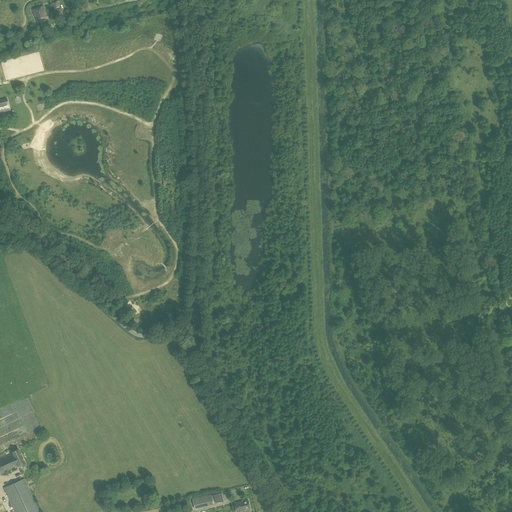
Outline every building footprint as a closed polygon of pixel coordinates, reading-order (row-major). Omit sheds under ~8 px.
[(32,10),(36,21),(47,17),(43,6),(32,10)] [(0,100),(0,112),(10,110),(7,98),(0,100)] [(0,458),(0,472),(1,474),(22,464),(23,467),(26,465),(25,463),(19,449),(12,452),(13,453),(0,458)] [(4,488),(15,511),(39,511),(24,478),(4,488)] [(211,495),(213,503),(223,501),(222,493),(211,495)] [(213,503),(211,495),(211,494),(192,498),(195,509),(213,504),(213,503)] [(248,500),(234,503),(236,511),(238,511),(237,511),(240,511),(250,508),(248,500)]
